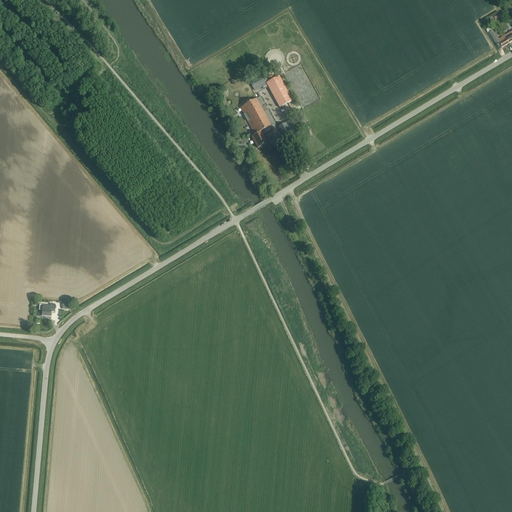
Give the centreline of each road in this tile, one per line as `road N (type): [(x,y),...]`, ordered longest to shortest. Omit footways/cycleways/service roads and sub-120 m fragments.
road 1 (unclassified): [(53,343),(83,311),(511,54)]
road 2 (track): [(404,475),(357,387),(278,194)]
road 3 (unclassified): [(33,511),(53,343)]
